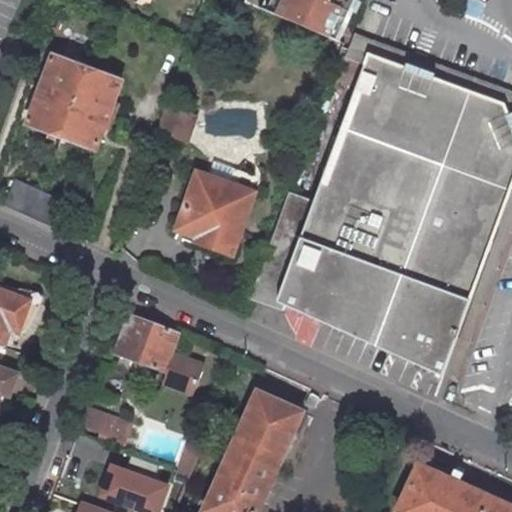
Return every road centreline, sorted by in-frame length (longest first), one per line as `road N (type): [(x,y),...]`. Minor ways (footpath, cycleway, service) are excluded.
road 1 (residential): [(511,454),(109,270)]
road 2 (residential): [(20,511),(109,270)]
